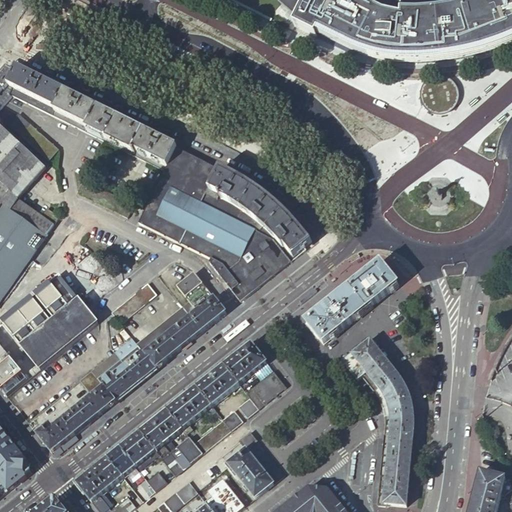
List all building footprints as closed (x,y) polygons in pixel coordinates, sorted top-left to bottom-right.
[(286,0),(279,8),(294,22),(294,26),(318,36),(321,30),(354,50),(362,54),(366,55),(372,57),(374,58),(377,59),(382,60),(391,62),(395,62),(402,63),(417,63),(425,63),(428,62),(441,61),(450,60),(456,59),(469,56),(478,54),(487,52),(499,48),(507,45),(511,42),(511,0),(488,0),(486,1),(478,4),(477,4),(470,7),(461,9),(457,10),(455,11),(449,12),(448,12),(438,14),(431,14),(423,14),(412,14),(404,13),(402,13),(401,13),(400,17),(394,16),(389,15),(385,14),(380,12),(357,1),(355,0),(286,0)] [(357,0),(357,1),(380,12),(385,14),(389,15),(394,16),(400,17),(401,13),(402,13),(404,13),(412,14),(423,14),(431,14),(438,14),(448,12),(446,0),(357,0)] [(446,0),(448,12),(449,12),(455,11),(457,10),(461,9),(470,7),(477,4),(478,4),(478,3),(478,1),(477,0),(446,0)] [(8,87),(16,72),(6,68),(0,75),(0,103),(3,107),(12,98),(10,96),(11,93),(13,89),(8,87)] [(51,117),(64,92),(58,89),(38,80),(22,71),(17,69),(16,72),(8,87),(13,89),(11,93),(20,98),(19,101),(51,117)] [(450,113),(453,111),(457,107),(460,102),(461,99),(461,96),(461,94),(460,92),(460,89),(459,87),(458,85),(456,84),(455,82),(453,81),(451,80),(449,79),(446,78),(442,77),(438,77),(435,78),(432,79),(430,81),(428,82),(426,84),(424,87),(423,89),(422,92),(422,97),(422,100),(423,103),(425,106),(427,109),(429,111),(432,113),(435,114),(439,115),(443,115),(447,114),(450,113)] [(85,133),(97,109),(93,107),(83,102),(64,92),(51,117),(85,133)] [(105,143),(117,119),(113,117),(97,109),(85,133),(105,143)] [(18,115),(8,126),(20,136),(30,125),(18,115)] [(165,173),(177,149),(171,146),(117,119),(105,143),(165,173)] [(26,142),(36,130),(30,125),(20,136),(26,142)] [(0,184),(18,201),(46,170),(0,128),(0,184)] [(26,142),(31,147),(41,135),(36,130),(26,142)] [(37,152),(47,141),(41,135),(31,147),(37,152)] [(37,152),(43,157),(53,146),(47,141),(37,152)] [(43,157),(49,162),(59,151),(53,146),(43,157)] [(235,297),(241,304),(251,296),(293,263),(272,236),(258,221),(244,209),(233,201),(216,192),(217,189),(202,183),(211,165),(204,162),(177,149),(165,173),(146,212),(139,226),(212,261),(210,265),(235,297)] [(219,169),(211,165),(202,183),(217,189),(216,192),(233,201),(244,209),(258,221),(272,236),(293,263),(306,252),(305,250),(313,244),(310,241),(305,235),(298,227),(293,221),(289,217),(284,212),(278,206),(270,200),(263,194),(253,188),(243,182),(235,178),(225,172),(219,169)] [(127,220),(134,207),(85,183),(79,196),(127,220)] [(18,201),(0,184),(0,210),(2,207),(11,212),(18,201)] [(54,226),(42,217),(18,201),(11,212),(46,238),(54,226)] [(0,210),(0,303),(46,238),(11,212),(2,207),(0,210)] [(47,210),(42,217),(54,226),(60,218),(47,210)] [(385,269),(378,268),(354,287),(351,290),(368,311),(371,308),(399,286),(385,269)] [(213,327),(227,315),(221,308),(194,274),(177,288),(190,304),(183,309),(204,334),(213,327)] [(157,297),(148,285),(142,290),(151,302),(157,297)] [(151,302),(142,290),(136,295),(145,307),(151,302)] [(368,311),(351,290),(333,304),(316,317),(307,325),(324,346),(348,327),(368,311)] [(145,307),(136,295),(130,300),(139,312),(145,307)] [(139,312),(130,300),(124,305),(133,316),(139,312)] [(133,316),(124,305),(118,309),(127,321),(133,316)] [(118,309),(111,314),(121,326),(127,321),(118,309)] [(198,338),(204,334),(183,309),(137,346),(138,347),(157,371),(178,355),(198,338)] [(98,338),(97,326),(73,345),(75,347),(80,353),(98,338)] [(137,346),(132,340),(130,342),(135,349),(138,347),(137,346)] [(135,349),(130,342),(115,354),(121,361),(140,385),(143,382),(157,371),(138,347),(135,349)] [(362,378),(374,392),(394,377),(377,357),(380,354),(370,343),(364,348),(363,347),(343,363),(358,381),(362,378)] [(240,356),(226,366),(241,385),(268,363),(253,344),(240,356)] [(62,368),(80,353),(75,347),(57,361),(62,368)] [(121,361),(115,354),(92,372),(96,378),(98,380),(121,361)] [(394,377),(397,375),(380,354),(377,357),(394,377)] [(56,360),(40,372),(32,379),(34,381),(38,386),(62,368),(57,361),(56,360)] [(129,394),(140,385),(121,361),(98,380),(101,383),(105,389),(117,404),(120,401),(124,397),(129,394)] [(241,385),(226,366),(213,377),(199,388),(214,407),(241,385)] [(275,371),(247,394),(251,399),(260,410),(268,404),(288,388),(275,371)] [(96,378),(92,372),(80,382),(85,387),(96,378)] [(398,377),(397,375),(394,377),(396,381),(400,386),(401,388),(403,391),(405,395),(406,398),(407,400),(408,403),(408,405),(409,408),(410,412),(410,415),(411,419),(411,422),(411,428),(410,432),(409,441),(409,449),(408,460),(412,460),(415,426),(415,425),(415,421),(414,417),(414,414),(413,410),(412,405),(411,401),(409,396),(408,392),(407,390),(404,385),(402,382),(398,377)] [(394,377),(374,392),(376,395),(378,398),(380,398),(382,402),(381,403),(381,405),(383,408),(383,409),(385,408),(386,410),(387,414),(387,417),(388,420),(388,422),(388,426),(387,429),(387,436),(385,436),(383,458),(408,460),(409,449),(409,441),(410,432),(411,428),(411,422),(411,419),(410,415),(410,412),(409,408),(408,405),(408,403),(407,400),(406,398),(405,395),(403,391),(401,388),(400,386),(396,381),(394,377)] [(85,387),(89,393),(101,383),(98,380),(96,378),(85,387)] [(32,379),(12,395),(13,397),(34,381),(32,379)] [(18,403),(38,386),(34,381),(13,397),(18,403)] [(93,398),(105,389),(101,383),(89,393),(93,398)] [(214,407),(199,388),(184,400),(169,412),(185,431),(189,435),(195,430),(191,426),(207,412),(211,417),(217,412),(214,407)] [(5,389),(2,392),(6,398),(10,395),(5,389)] [(109,410),(117,404),(105,389),(93,398),(87,403),(99,418),(109,410)] [(249,419),(260,410),(251,399),(240,408),(249,419)] [(87,403),(64,422),(76,437),(99,418),(87,403)] [(233,432),(244,423),(245,423),(236,411),(224,420),(233,432)] [(185,431),(169,412),(142,434),(161,458),(177,477),(204,455),(195,444),(191,438),(176,450),(172,453),(166,445),(170,442),(185,431)] [(204,455),(233,432),(224,420),(195,444),(204,455)] [(44,432),(38,437),(49,451),(52,455),(56,452),(76,437),(64,422),(54,431),(50,426),(44,432)] [(0,487),(7,494),(31,474),(31,471),(31,468),(0,430),(0,487)] [(161,458),(142,434),(123,449),(138,468),(157,493),(169,483),(160,472),(158,473),(152,465),(161,458)] [(257,442),(251,434),(240,443),(246,451),(257,442)] [(176,450),(170,442),(166,445),(172,453),(176,450)] [(257,442),(246,451),(251,456),(262,448),(257,442)] [(256,462),(266,453),(262,448),(251,456),(256,462)] [(138,468),(123,449),(114,456),(110,460),(125,478),(138,468)] [(251,456),(246,451),(228,466),(230,469),(256,500),(275,485),(270,480),(265,474),(260,468),(256,462),(251,456)] [(256,462),(260,468),(271,459),(266,453),(256,462)] [(404,500),(408,460),(383,458),(381,479),(383,479),(381,493),(379,493),(378,508),(386,508),(386,506),(407,508),(408,500),(404,500)] [(265,474),(276,465),(271,459),(260,468),(265,474)] [(78,485),(100,511),(133,511),(138,508),(129,497),(113,511),(111,508),(114,506),(105,495),(125,478),(110,460),(97,470),(86,479),(78,485)] [(408,500),(412,460),(408,460),(404,500),(408,500)] [(265,474),(270,480),(280,471),(276,465),(265,474)] [(270,480),(275,485),(285,477),(280,471),(270,480)] [(505,480),(481,473),(476,492),(473,504),(471,511),(470,511),(496,511),(501,497),(505,480)] [(177,511),(198,495),(189,484),(164,503),(171,511),(177,511)] [(207,507),(211,511),(229,511),(209,486),(198,495),(206,504),(207,507)] [(345,511),(330,493),(328,495),(307,493),(306,491),(279,511),(345,511)] [(65,511),(58,502),(53,501),(39,511),(65,511)] [(171,511),(164,503),(158,509),(160,511),(171,511)]
